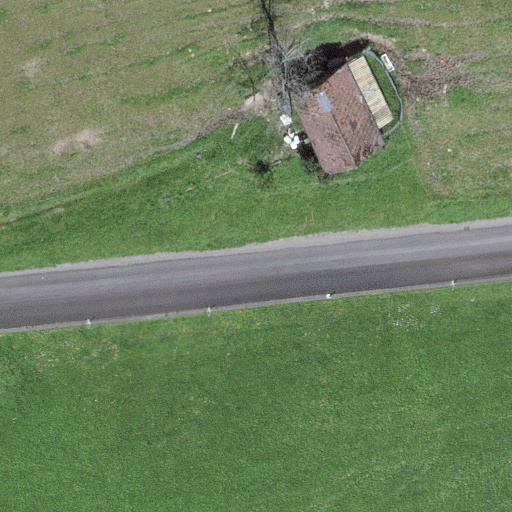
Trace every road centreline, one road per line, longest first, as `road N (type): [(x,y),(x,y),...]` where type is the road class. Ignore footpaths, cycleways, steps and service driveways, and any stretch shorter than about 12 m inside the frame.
road 1 (tertiary): [(0,298),(511,244)]
road 2 (track): [(267,123),(111,204),(0,234)]
